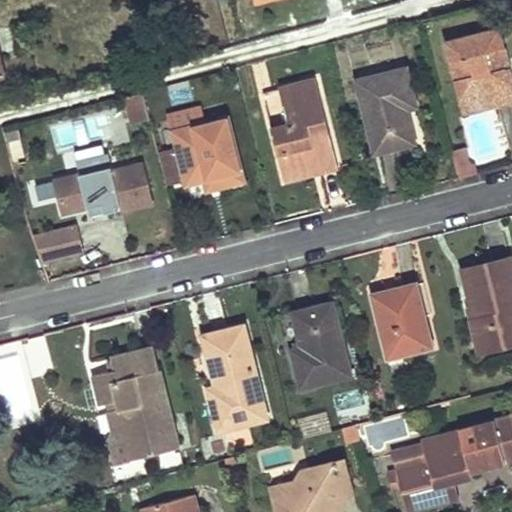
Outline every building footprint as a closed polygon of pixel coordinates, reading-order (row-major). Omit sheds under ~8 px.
[(49,0),(8,0),(12,10),(50,0),(49,0)] [(498,27),(445,39),(455,79),(465,76),(469,94),(489,89),(494,102),(511,97),(511,82),(507,65),(502,67),(500,59),(506,58),(498,27)] [(358,80),(376,152),(414,142),(407,108),(416,105),(407,68),(358,80)] [(465,76),(455,79),(463,110),(494,102),(489,89),(469,94),(465,76)] [(319,171),(338,166),(316,79),(280,88),(289,123),(272,128),(282,170),(317,161),(319,171)] [(150,118),(143,90),(127,95),(133,122),(150,118)] [(187,183),(219,175),(222,185),(244,180),(228,117),(204,123),(200,107),(171,115),(178,146),(159,150),(168,185),(187,180),(187,183)] [(60,147),(98,140),(94,116),(55,124),(60,147)] [(9,136),(15,156),(26,152),(21,133),(9,136)] [(464,145),(452,148),(455,161),(467,157),(464,145)] [(82,173),(58,179),(61,193),(66,211),(90,206),(104,202),(106,211),(119,208),(118,204),(122,203),(123,209),(152,203),(149,189),(151,188),(148,176),(146,177),(143,162),(114,169),(112,156),(80,164),(82,173)] [(467,157),(455,161),(459,177),(475,173),(471,159),(467,157)] [(317,161),(282,170),(285,180),(319,171),(317,161)] [(42,198),(61,193),(58,179),(38,184),(42,198)] [(104,202),(90,206),(92,215),(106,211),(104,202)] [(43,260),(85,250),(80,224),(36,234),(43,260)] [(475,317),(472,318),(480,351),(511,342),(511,316),(510,309),(511,308),(511,264),(510,257),(463,270),(475,317)] [(388,358),(434,347),(418,281),(396,286),(398,293),(373,300),(388,358)] [(396,286),(371,291),(373,300),(398,293),(396,286)] [(302,386),(351,374),(333,303),(294,312),(303,347),(293,349),(302,386)] [(219,429),(267,417),(244,325),(204,335),(217,386),(209,388),(219,429)] [(114,368),(94,374),(102,403),(108,402),(114,400),(116,408),(109,410),(115,429),(124,427),(132,459),(179,446),(154,347),(111,358),(114,368)] [(114,400),(108,402),(109,410),(116,408),(114,400)] [(409,437),(403,416),(362,427),(368,448),(409,437)] [(511,426),(509,416),(422,439),(428,463),(396,471),(406,511),(450,500),(446,483),(455,480),(473,476),(472,470),(511,459),(511,426)] [(124,427),(115,429),(109,449),(113,464),(132,459),(124,427)] [(306,478),(271,487),(277,511),(338,511),(333,493),(352,488),(344,458),(304,469),(306,478)] [(455,480),(446,483),(450,500),(459,497),(455,480)] [(198,511),(193,493),(141,507),(142,511),(198,511)]
